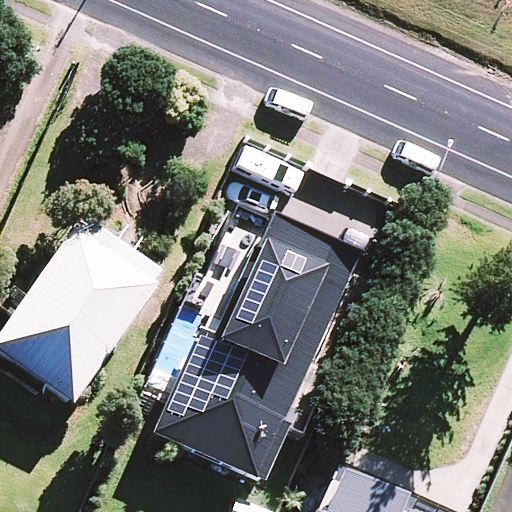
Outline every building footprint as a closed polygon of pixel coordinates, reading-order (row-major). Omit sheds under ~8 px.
[(366,273),(228,216),(207,266),(215,269),(145,439),(254,484),(276,432),(297,440),(314,399),(366,273)] [(155,277),(74,221),(0,327),(0,362),(64,407),(155,277)] [(416,511),(334,472),(314,511),(416,511)] [(211,511),(218,497),(183,483),(173,508),(183,511),(211,511)] [(256,511),(232,501),(226,511),(256,511)]
